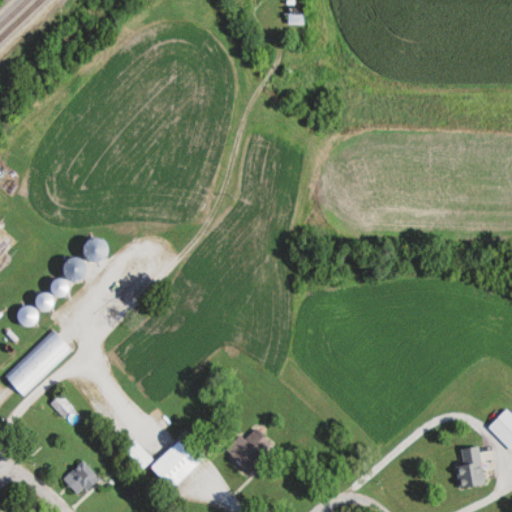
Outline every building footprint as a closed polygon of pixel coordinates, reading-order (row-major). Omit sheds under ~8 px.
[(308,14),(288,14),(288,24),(308,24),(308,14)] [(110,239),(93,240),(94,261),(111,260),(110,239)] [(79,277),(88,276),(85,261),(76,263),(79,277)] [(7,377),(26,393),(56,359),(37,342),(7,377)] [(52,404),(66,418),(76,408),(62,395),(52,404)] [(511,448),(511,411),(510,409),(491,427),(511,448)] [(278,446),(257,425),(230,452),(252,472),(278,446)] [(210,456),(189,434),(155,467),(177,489),(210,456)] [(155,458),(138,440),(128,449),(145,468),(155,458)] [(484,446),(463,450),(465,465),(459,466),(463,490),(490,485),(484,446)] [(101,482),(89,461),(66,474),(79,495),(101,482)]
